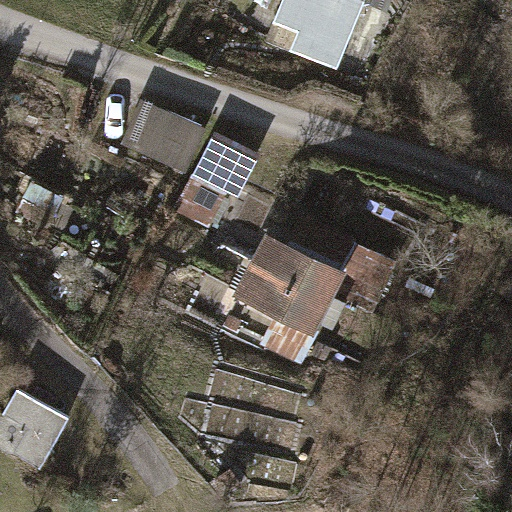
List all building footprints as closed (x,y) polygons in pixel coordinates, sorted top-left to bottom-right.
[(378,0),(289,0),(267,48),(341,81),(378,0)] [(214,137),(145,106),(124,153),(193,183),(214,137)] [(301,213),(293,238),(352,257),(360,231),(301,213)] [(347,281),(272,244),(242,306),(318,342),(347,281)] [(48,464),(77,413),(30,387),(1,439),(48,464)]
